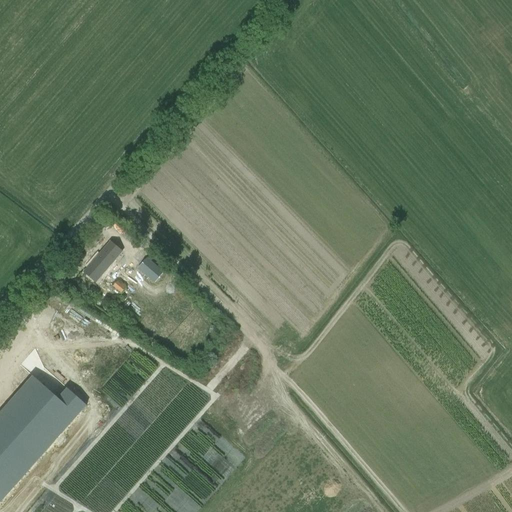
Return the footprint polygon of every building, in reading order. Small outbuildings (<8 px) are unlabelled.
[(122,253),(117,249),(110,242),(84,273),(95,283),(103,275),(107,278),(112,272),(108,269),(122,253)] [(131,267),(134,270),(147,257),(144,254),(131,267)] [(147,259),(138,269),(154,283),(163,273),(147,259)] [(125,287),(118,281),(112,287),(120,294),(125,287)] [(279,364),(287,354),(275,345),(268,355),(279,364)] [(28,373),(0,410),(0,501),(4,505),(84,398),(63,382),(55,393),(28,373)]
